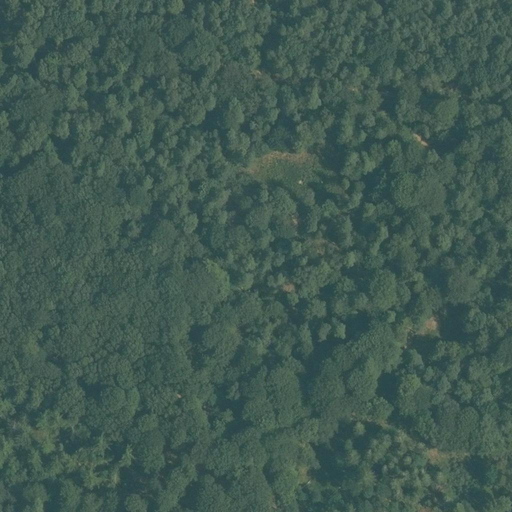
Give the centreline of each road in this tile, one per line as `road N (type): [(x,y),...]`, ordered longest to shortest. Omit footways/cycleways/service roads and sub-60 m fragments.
road 1 (track): [(251,79),(511,111)]
road 2 (track): [(251,79),(0,46)]
road 3 (track): [(0,487),(191,500),(234,511)]
